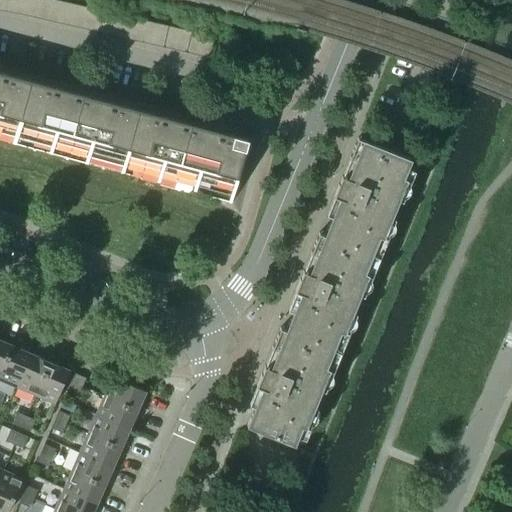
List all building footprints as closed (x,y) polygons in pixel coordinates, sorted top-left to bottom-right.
[(13,14),(15,0),(3,0),(1,12),(13,14)] [(24,16),(27,0),(15,0),(13,14),(24,16)] [(36,19),(39,0),(27,0),(24,16),(36,19)] [(47,22),(52,0),(39,0),(36,19),(47,22)] [(59,24),(64,3),(52,0),(47,22),(59,24)] [(71,27),(76,5),(64,3),(59,24),(71,27)] [(82,30),(87,8),(76,5),(71,27),(82,30)] [(94,32),(99,11),(87,8),(82,30),(94,32)] [(106,35),(111,14),(99,11),(94,32),(106,35)] [(117,38),(122,16),(111,14),(106,35),(117,38)] [(129,40),(134,19),(122,16),(117,38),(129,40)] [(141,43),(146,22),(134,19),(129,40),(141,43)] [(153,46),(157,24),(146,22),(141,43),(153,46)] [(164,49),(169,27),(157,24),(153,46),(164,49)] [(176,51),(181,30),(169,27),(164,49),(176,51)] [(188,54),(193,33),(181,30),(176,51),(188,54)] [(199,57),(204,35),(193,33),(188,54),(199,57)] [(208,59),(213,37),(204,35),(199,57),(208,59)] [(247,140),(0,73),(0,141),(32,150),(32,151),(34,152),(35,151),(64,159),(64,160),(67,161),(67,159),(101,169),(100,170),(103,170),(103,169),(140,179),(139,180),(142,181),(142,180),(172,188),(172,189),(174,190),(175,189),(208,198),(208,199),(210,200),(211,198),(230,204),(247,140)] [(382,239),(406,180),(403,179),(410,160),(357,138),(318,233),(372,255),(379,237),(382,239)] [(344,334),(359,296),(368,275),(364,273),(372,255),(318,233),(279,328),(333,350),(340,332),(344,334)] [(329,370),(325,368),(333,350),(279,328),(255,386),(261,389),(246,426),(294,446),(301,427),(305,429),(329,370)] [(0,372),(12,346),(0,341),(0,372)] [(0,381),(15,388),(30,354),(12,346),(0,372),(0,381)] [(34,396),(49,362),(30,354),(15,388),(34,396)] [(54,405),(68,371),(49,362),(34,396),(54,405)] [(81,387),(85,379),(74,374),(70,383),(81,387)] [(137,411),(145,392),(111,377),(102,397),(137,411)] [(77,396),(81,387),(70,383),(66,391),(77,396)] [(137,411),(102,397),(94,415),(128,430),(137,411)] [(65,425),(69,416),(57,411),(54,420),(65,425)] [(20,428),(25,417),(17,413),(12,425),(20,428)] [(128,430),(94,415),(86,434),(120,449),(128,430)] [(29,432),(34,421),(25,417),(20,428),(29,432)] [(61,433),(65,425),(54,420),(50,429),(61,433)] [(13,445),(18,434),(9,430),(4,441),(13,445)] [(22,449),(26,438),(18,434),(13,445),(22,449)] [(120,449),(86,434),(78,453),(112,467),(120,449)] [(51,458),(54,450),(43,445),(39,453),(51,458)] [(47,467),(51,458),(39,453),(36,462),(47,467)] [(104,486),(112,467),(78,453),(70,471),(104,486)] [(0,510),(4,511),(7,511),(22,479),(2,471),(0,475),(0,510)] [(96,505),(104,486),(70,471),(62,490),(96,505)] [(33,500),(36,491),(25,486),(21,495),(33,500)] [(60,511),(92,511),(96,505),(62,490),(54,509),(60,511)] [(29,508),(33,500),(21,495),(18,503),(29,508)]
